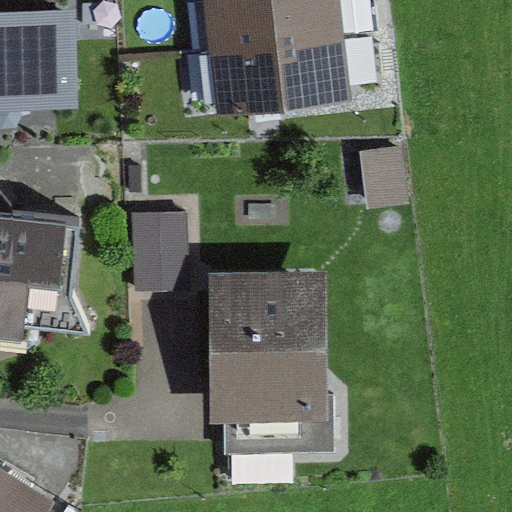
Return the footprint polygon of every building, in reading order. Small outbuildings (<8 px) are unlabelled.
[(211,13),(217,77),(328,66),(322,2),(211,13)] [(0,102),(77,100),(73,7),(0,10),(0,102)] [(335,134),(328,66),(217,77),(224,145),(335,134)] [(399,147),(367,150),(372,201),(404,198),(399,147)] [(0,336),(47,341),(60,222),(0,215),(0,336)] [(186,293),(184,220),(128,221),(130,295),(186,293)] [(329,417),(326,272),(212,274),(215,419),(329,417)] [(0,511),(47,511),(53,503),(0,469),(0,511)]
